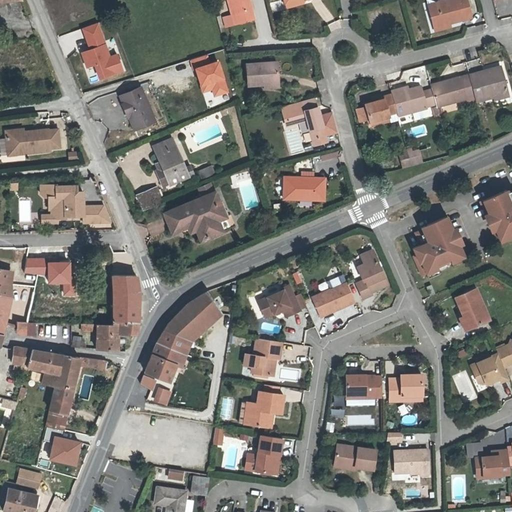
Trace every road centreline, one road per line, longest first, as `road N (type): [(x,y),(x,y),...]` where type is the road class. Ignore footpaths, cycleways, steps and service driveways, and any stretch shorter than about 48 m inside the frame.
road 1 (residential): [(353,511),(331,497),(302,493),(320,353),(412,304)]
road 2 (residential): [(68,83),(161,309)]
road 3 (tertiary): [(161,309),(188,287),(370,207)]
road 4 (tertiary): [(74,511),(138,354)]
road 5 (tertiary): [(370,207),(511,146)]
road 6 (residential): [(438,441),(435,358),(412,304)]
road 7 (residential): [(370,207),(333,81)]
road 8 (residential): [(138,354),(77,352),(9,335)]
road 9 (residential): [(369,71),(494,36)]
